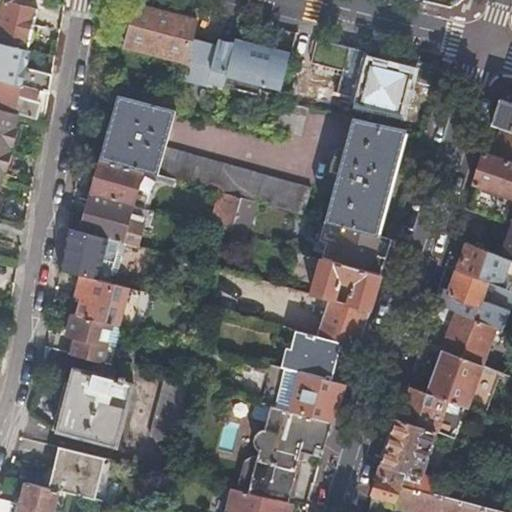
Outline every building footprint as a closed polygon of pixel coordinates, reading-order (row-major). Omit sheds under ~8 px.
[(0,0),(0,42),(23,48),(27,49),(36,7),(9,0),(0,0)] [(198,6),(171,0),(165,0),(163,7),(196,16),(198,6)] [(125,44),(185,59),(191,37),(197,16),(196,16),(163,7),(137,1),(125,44)] [(318,35),(296,30),(291,51),(290,54),(329,64),(333,51),(314,46),(318,35)] [(291,51),(235,36),(234,41),(223,84),(261,94),(262,90),(280,95),(290,54),(291,51)] [(217,43),(191,37),(185,59),(181,77),(222,88),(223,84),(234,41),(218,37),(217,43)] [(48,90),(52,69),(25,64),(20,63),(23,48),(0,42),(0,78),(21,83),(48,90)] [(25,64),(29,49),(27,49),(23,48),(20,63),(25,64)] [(410,71),(442,79),(443,77),(435,64),(377,50),(374,61),(410,71)] [(399,110),(410,71),(374,61),(369,60),(358,99),(399,110)] [(45,106),(48,90),(21,83),(0,78),(0,106),(18,112),(43,118),(45,106)] [(100,156),(101,156),(142,168),(225,191),(240,195),(255,200),(303,213),(310,186),(165,145),(176,108),(117,93),(100,156)] [(511,103),(500,99),(492,124),(502,127),(511,130),(511,103)] [(299,134),(307,107),(278,101),(271,126),(299,134)] [(0,143),(9,146),(18,112),(0,106),(0,143)] [(323,219),(343,224),(376,233),(394,167),(400,146),(405,127),(351,116),(323,219)] [(481,156),(472,183),(511,197),(511,130),(502,127),(492,154),(483,150),(481,156)] [(0,180),(9,146),(0,143),(0,180)] [(101,156),(91,192),(133,203),(142,168),(101,156)] [(511,224),(511,225),(502,254),(510,257),(511,257),(511,198),(475,185),(467,207),(511,224)] [(225,191),(217,227),(231,231),(240,195),(225,191)] [(85,214),(70,210),(66,226),(66,227),(75,229),(108,238),(120,241),(133,203),(91,192),(85,214)] [(240,195),(231,231),(246,235),(255,200),(240,195)] [(372,254),(385,258),(391,238),(376,233),(343,224),(334,260),(367,269),(372,254)] [(75,229),(66,227),(62,247),(58,267),(80,273),(105,279),(113,282),(114,282),(125,242),(120,241),(108,238),(75,229)] [(466,241),(456,268),(488,280),(500,285),(509,288),(511,289),(511,257),(510,257),(502,254),(466,241)] [(330,297),(369,307),(378,277),(380,273),(367,269),(334,260),(321,256),(311,292),(330,297)] [(488,280),(456,268),(449,289),(439,285),(436,294),(434,302),(496,325),(503,328),(511,302),(511,289),(509,288),(500,285),(488,280)] [(80,294),(76,313),(103,320),(113,282),(105,279),(80,273),(75,293),(80,294)] [(318,334),(342,340),(357,344),(362,327),(369,307),(330,297),(318,334)] [(443,349),(481,364),(496,325),(434,302),(428,319),(452,326),(443,349)] [(70,336),(66,352),(95,360),(110,364),(114,350),(105,348),(111,322),(103,320),(76,313),(68,311),(62,334),(70,336)] [(114,350),(120,325),(111,322),(105,348),(114,350)] [(281,365),(332,377),(342,340),(318,334),(303,330),(291,327),(281,365)] [(466,405),(477,409),(492,368),(481,364),(443,349),(427,391),(465,405),(466,405)] [(110,364),(95,360),(92,371),(70,365),(70,367),(71,367),(56,429),(54,428),(54,430),(115,446),(132,381),(129,380),(132,369),(110,364)] [(336,409),(346,378),(344,378),(343,380),(332,377),(281,365),(271,362),(266,382),(276,385),(271,404),(272,404),(290,409),(332,420),(336,409)] [(150,435),(172,441),(184,389),(185,382),(163,377),(150,435)] [(185,382),(184,389),(199,393),(200,386),(185,382)] [(276,385),(266,382),(262,402),(270,404),(271,404),(276,385)] [(404,393),(396,418),(435,431),(455,438),(466,405),(465,405),(427,391),(407,384),(404,393)] [(264,426),(262,426),(260,427),(255,432),(254,436),(253,438),(254,443),(258,448),(256,456),(250,454),(244,457),(237,488),(289,501),(297,468),(295,467),(299,450),(321,455),(322,452),(332,420),(290,409),(272,404),(271,404),(270,404),(264,426)] [(405,472),(404,476),(420,481),(435,431),(396,418),(394,423),(383,458),(382,461),(381,463),(405,472)] [(383,458),(394,423),(386,420),(375,455),(383,458)] [(55,466),(16,457),(11,476),(26,480),(50,486),(59,488),(104,499),(115,458),(60,445),(55,466)] [(371,493),(396,502),(401,484),(404,476),(405,472),(381,463),(371,493)] [(20,501),(0,496),(0,511),(53,511),(59,488),(50,486),(26,480),(20,501)] [(507,511),(401,484),(396,502),(395,505),(420,511),(507,511)] [(232,487),(226,511),(289,511),(292,502),(289,501),(237,488),(232,487)]
